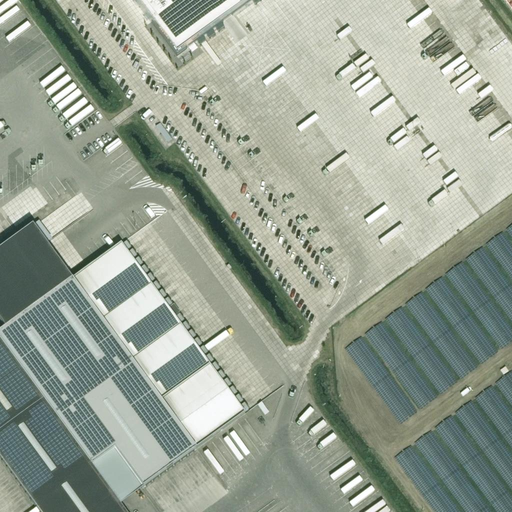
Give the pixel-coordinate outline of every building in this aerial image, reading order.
[(134,0),(177,57),(254,0),(134,0)] [(0,332),(0,339),(23,372),(47,404),(92,467),(114,450),(143,489),(245,414),(121,245),(73,280),(0,332)] [(256,365),(277,351),(268,338),(247,351),(256,365)] [(0,438),(47,404),(23,372),(0,339),(0,438)] [(125,511),(92,467),(47,404),(0,438),(0,458),(39,511),(125,511)] [(361,463),(349,470),(351,474),(364,466),(361,463)] [(356,481),(368,472),(365,469),(354,477),(356,481)] [(371,475),(359,482),(362,489),(375,481),(371,475)] [(341,493),(353,484),(350,480),(338,489),(341,493)] [(380,511),(382,511),(393,504),(390,500),(378,509),(380,511)]
